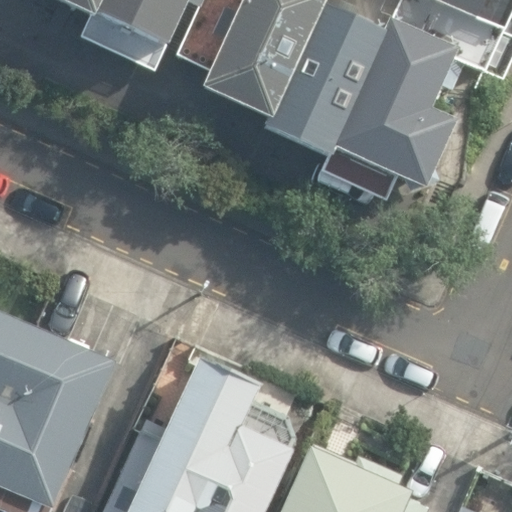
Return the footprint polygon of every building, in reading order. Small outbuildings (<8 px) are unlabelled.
[(185,0),(94,0),(94,3),(170,42),(185,0)] [(327,0),(236,0),(198,88),(275,123),(327,0)] [(393,23),(348,0),(327,0),(275,123),(338,153),(393,23)] [(495,0),(430,0),(483,25),(495,0)] [(459,53),(393,23),(338,153),(431,192),(459,117),(441,106),(459,53)] [(41,334),(0,317),(0,511),(49,511),(110,364),(87,354),(87,348),(67,340),(61,343),(60,337),(47,331),(41,334)] [(265,511),(310,411),(180,351),(105,511),(265,511)] [(308,451),(303,449),(274,511),(426,511),(428,509),(403,498),(405,493),(395,490),(401,477),(355,457),(352,464),(311,445),(308,451)]
